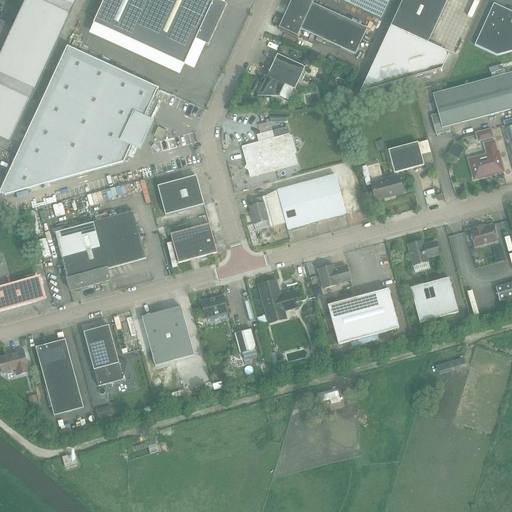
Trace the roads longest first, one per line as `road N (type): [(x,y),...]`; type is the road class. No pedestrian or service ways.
road 1 (track): [(511,327),(60,451),(30,448),(0,422)]
road 2 (unclassified): [(241,266),(206,121),(266,0)]
road 3 (unclassified): [(244,265),(511,194)]
road 4 (residential): [(0,332),(244,265)]
